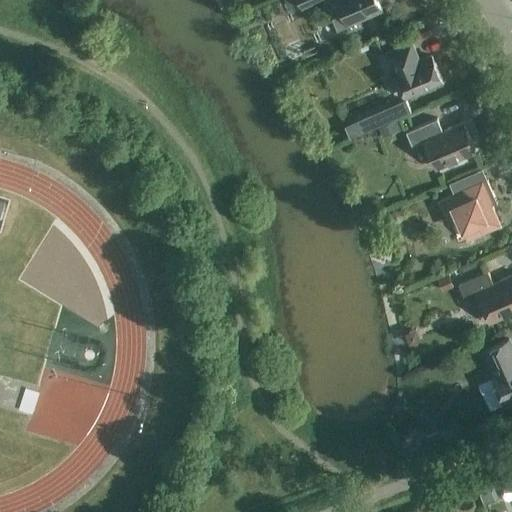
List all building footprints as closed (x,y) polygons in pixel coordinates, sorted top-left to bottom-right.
[(338,0),(344,13),(332,18),(339,36),(356,29),(354,22),(382,10),(377,0),(338,0)] [(411,41),(387,52),(395,71),(394,72),(404,96),(442,80),(432,56),(416,62),(413,56),(417,55),(411,41)] [(412,145),(424,140),(436,168),(475,151),(463,123),(443,131),(437,118),(406,132),(412,145)] [(477,171),(449,183),(454,194),(440,200),(450,223),(459,220),(467,238),(500,224),(477,171)] [(458,283),(464,296),(477,291),(490,321),(511,311),(511,274),(493,283),(488,270),(458,283)] [(453,286),(449,275),(438,280),(443,290),(453,286)] [(492,374),(506,405),(511,402),(511,346),(509,339),(483,350),(493,373),(492,374)] [(33,408),(47,413),(56,388),(41,383),(33,408)] [(399,443),(411,452),(421,439),(409,430),(399,443)]
